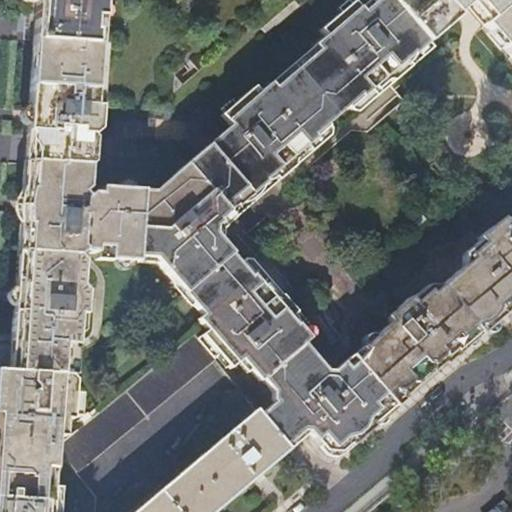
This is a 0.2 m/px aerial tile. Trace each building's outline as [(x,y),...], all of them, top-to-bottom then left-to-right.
[(33,0),(31,42),(35,42),(41,42),(96,46),(99,0),(33,0)] [(237,223),(233,219),(239,211),(261,193),(275,181),(279,185),(296,170),(296,163),(306,155),(305,154),(318,142),(320,144),(325,145),(330,140),(331,135),(330,133),(331,131),(330,130),(349,112),(351,114),(353,113),(354,114),(359,115),(365,110),(365,104),(364,102),(386,82),(393,83),(409,68),(406,64),(409,63),(412,55),(426,43),(389,0),(375,0),(361,11),(350,1),(319,29),(323,35),(313,44),(317,49),(273,87),(268,81),(258,91),(253,86),(220,115),(228,125),(216,137),(186,163),(209,191),(163,231),(139,229),(137,257),(152,262),(200,320),(195,324),(204,336),(199,340),(215,360),(220,355),(233,370),(244,361),(262,382),(264,380),(280,399),(261,416),(289,450),(291,448),(287,444),(305,429),(325,452),(339,454),(349,445),(350,446),(351,447),(374,428),(373,427),(372,426),(394,407),(393,406),(350,355),(331,372),(323,371),(302,346),(308,340),(296,325),(296,320),(294,318),(296,315),(282,298),(276,297),(272,300),(254,278),(257,276),(257,273),(250,266),(246,265),(245,267),(242,264),(240,266),(220,244),(221,236),(237,223)] [(511,0),(389,0),(426,43),(467,7),(474,1),(491,21),(484,27),(511,59),(511,0)] [(474,1),(467,7),(484,27),(491,21),(474,1)] [(9,358),(8,373),(68,377),(73,383),(78,318),(83,318),(84,295),(79,294),(81,263),(76,258),(80,255),(81,257),(83,255),(94,256),(94,262),(136,264),(137,257),(139,229),(163,231),(209,191),(186,163),(172,175),(176,180),(152,200),(142,200),(142,194),(100,191),(100,197),(90,196),(87,198),(83,194),(88,190),(91,138),(96,133),(97,122),(98,109),(93,108),(96,46),(41,42),(35,42),(31,42),(25,118),(9,358)] [(416,226),(424,218),(415,209),(407,216),(416,226)] [(511,307),(511,214),(505,221),(500,216),(476,237),(478,239),(462,254),(461,266),(455,271),(495,322),(511,307)] [(457,354),(495,322),(455,271),(438,285),(426,283),(410,298),(408,295),(402,300),(448,360),(456,353),(457,354)] [(350,355),(393,406),(403,398),(404,393),(403,392),(418,379),(441,360),(441,361),(447,361),(448,360),(402,300),(384,316),(389,322),(373,335),(370,334),(366,334),(362,337),(360,342),(361,346),(350,355)] [(215,360),(199,340),(194,334),(56,448),(76,473),(215,360)] [(71,422),(73,383),(68,377),(8,373),(0,372),(0,511),(48,511),(53,448),(56,448),(53,445),(55,420),(71,422)] [(213,511),(289,450),(261,416),(257,411),(134,511),(213,511)]
